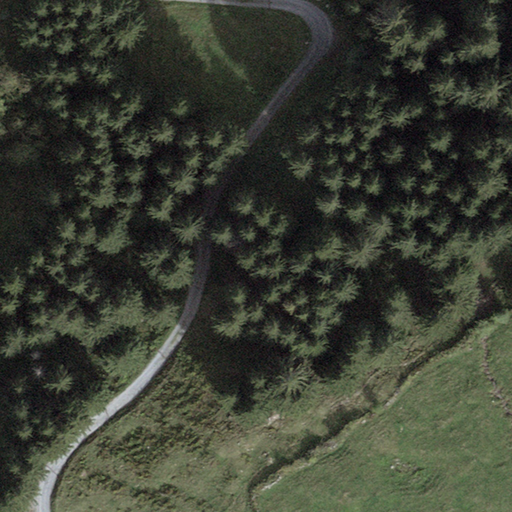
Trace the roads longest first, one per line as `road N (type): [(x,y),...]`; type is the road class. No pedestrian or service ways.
road 1 (track): [(205,245),(185,322),(143,381),(67,450),(37,511)]
road 2 (track): [(253,0),(306,18),(315,40),(294,100),(220,194),(205,245)]
